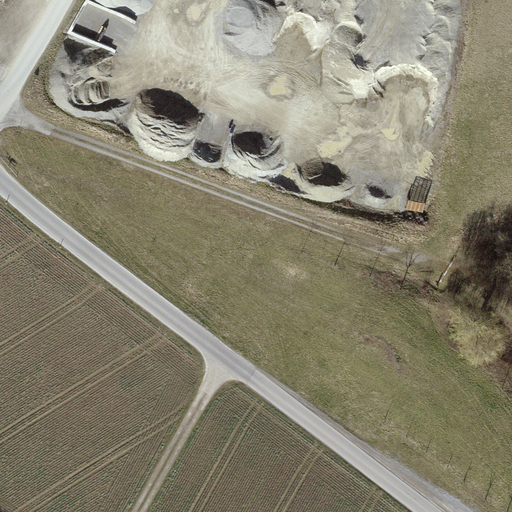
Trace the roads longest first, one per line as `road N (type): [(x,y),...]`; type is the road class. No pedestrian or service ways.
road 1 (track): [(0,110),(440,271),(511,321)]
road 2 (unclassified): [(0,176),(426,511)]
road 3 (track): [(226,359),(140,511)]
